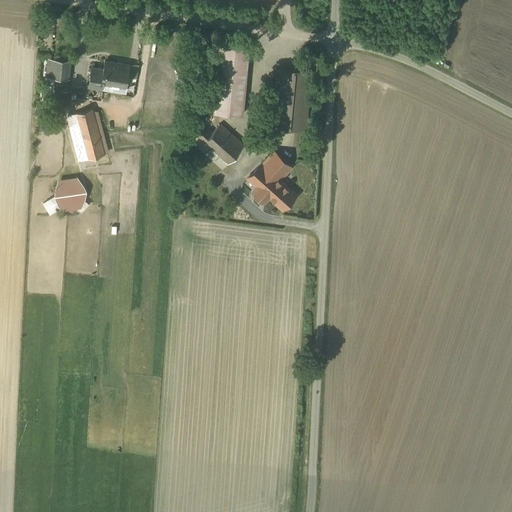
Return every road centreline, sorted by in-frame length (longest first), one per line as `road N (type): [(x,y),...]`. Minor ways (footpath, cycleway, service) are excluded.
road 1 (unclassified): [(311,511),(336,40)]
road 2 (track): [(87,0),(336,40)]
road 3 (unclassified): [(511,114),(416,64),(336,40)]
